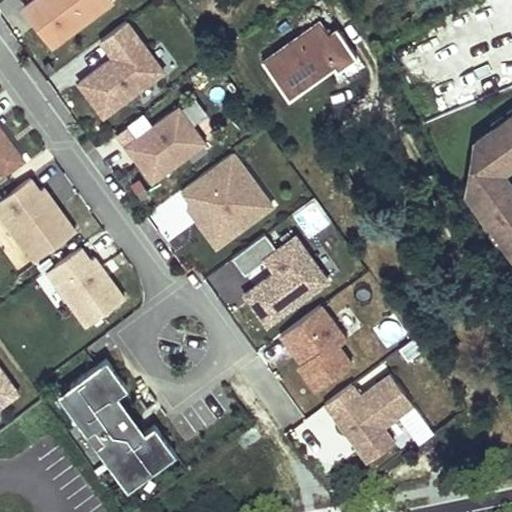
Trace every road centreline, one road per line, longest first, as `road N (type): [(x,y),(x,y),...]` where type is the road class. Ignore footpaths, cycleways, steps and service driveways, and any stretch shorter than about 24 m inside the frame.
road 1 (residential): [(0,54),(175,307)]
road 2 (residential): [(160,373),(194,378),(219,353),(211,319),(197,308),(175,307)]
